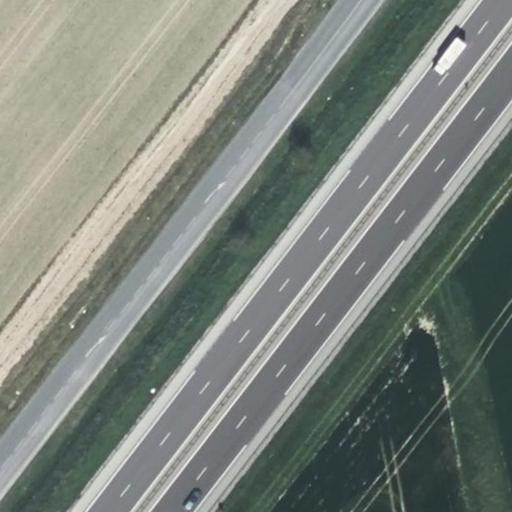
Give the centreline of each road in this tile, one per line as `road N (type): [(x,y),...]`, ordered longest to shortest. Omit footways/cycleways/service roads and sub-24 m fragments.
road 1 (motorway): [(498,0),(102,511)]
road 2 (secondary): [(362,0),(0,471)]
road 3 (motorway): [(173,511),(511,75)]
road 4 (track): [(252,511),(511,185)]
